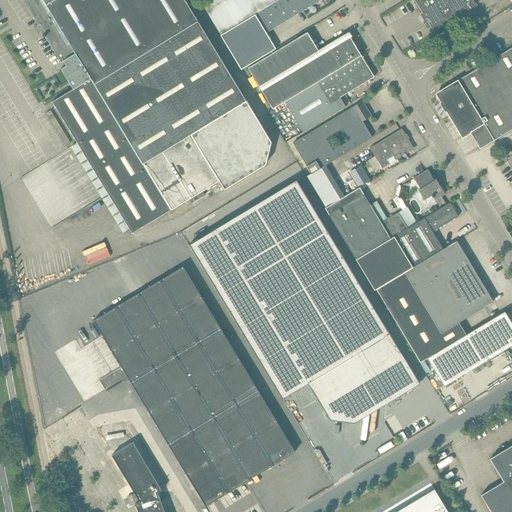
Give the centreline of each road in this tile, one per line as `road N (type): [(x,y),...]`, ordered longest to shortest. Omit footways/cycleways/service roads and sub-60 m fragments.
road 1 (unclassified): [(308,511),(511,388)]
road 2 (unknown): [(196,511),(162,453),(121,414),(101,422),(89,440),(111,506)]
road 3 (unclassified): [(511,256),(405,82)]
road 4 (tertiary): [(37,511),(0,326)]
road 5 (unclassified): [(511,17),(405,82)]
